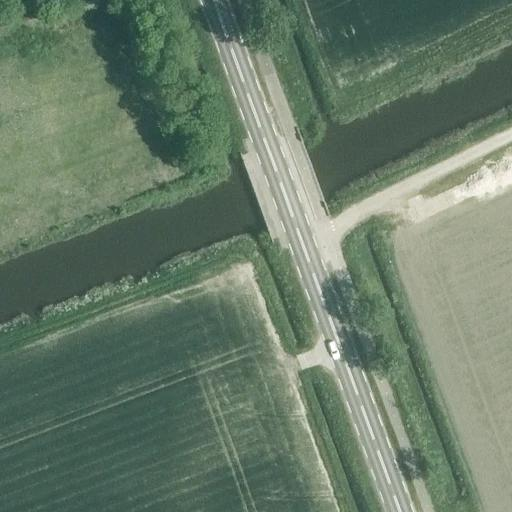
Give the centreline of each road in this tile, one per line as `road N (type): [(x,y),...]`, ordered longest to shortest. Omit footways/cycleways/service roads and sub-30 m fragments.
road 1 (secondary): [(400,511),(211,0)]
road 2 (track): [(304,248),(361,208),(511,136)]
